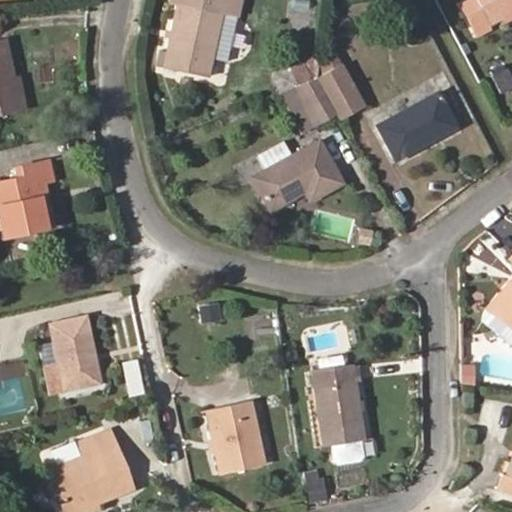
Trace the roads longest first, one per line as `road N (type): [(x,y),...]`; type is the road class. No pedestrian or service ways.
road 1 (residential): [(124,0),(116,105),(131,169),(165,235),(198,257),(297,283),(345,283),(430,251)]
road 2 (residential): [(430,251),(434,478),(398,504),(362,511)]
road 3 (unknown): [(198,511),(181,476),(143,289),(144,265),(163,231)]
